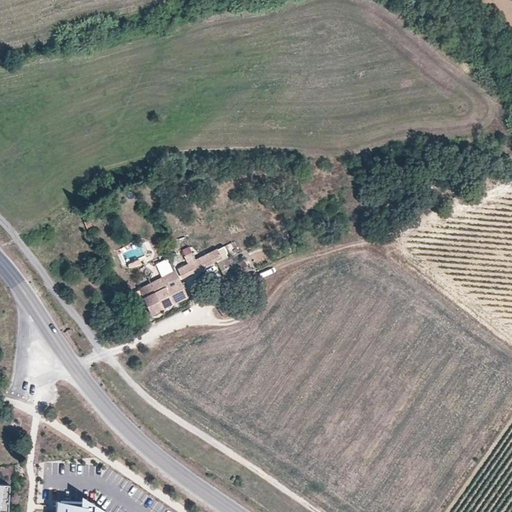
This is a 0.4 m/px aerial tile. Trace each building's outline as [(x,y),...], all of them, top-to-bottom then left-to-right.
[(182,277),(216,260),(225,277),(235,272),(234,271),(240,268),(242,274),(249,271),(244,260),(237,263),(238,264),(232,267),(226,254),(227,253),(224,247),(196,261),(189,247),(183,250),(186,257),(185,257),(189,265),(178,270),(182,277)] [(150,314),(187,296),(175,271),(162,278),(160,284),(161,286),(153,289),(151,284),(134,292),(139,304),(145,301),(150,314)] [(161,286),(160,284),(162,278),(151,284),(153,289),(161,286)] [(224,318),(239,309),(232,299),(217,309),(224,318)] [(0,508),(10,509),(11,486),(0,485),(0,508)] [(105,511),(106,511),(96,510),(96,505),(94,503),(92,502),(61,501),(60,511),(105,511)]
